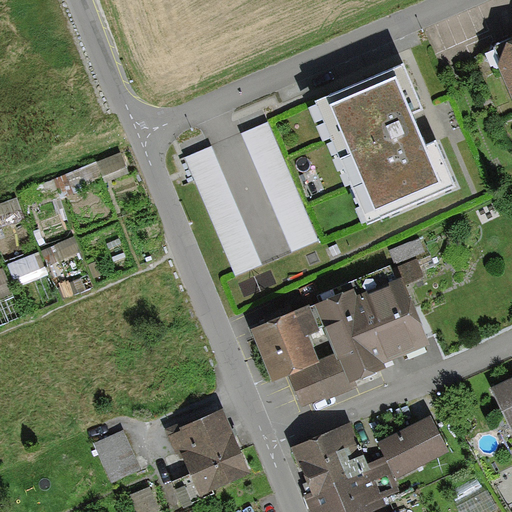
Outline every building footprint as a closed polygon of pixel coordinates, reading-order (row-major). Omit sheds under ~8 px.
[(511,44),(492,53),(511,102),(511,44)] [(368,234),(458,196),(437,148),(425,153),(413,124),(426,119),(405,71),(315,110),(368,234)] [(242,135),(292,254),(320,243),(269,124),(242,135)] [(185,159),(236,277),(263,266),(212,148),(185,159)] [(419,238),(389,252),(395,266),(425,252),(419,238)] [(418,259),(397,267),(402,280),(404,285),(425,277),(418,259)] [(353,289),(315,305),(335,354),(349,384),(355,382),(385,369),(383,364),(429,344),(404,285),(402,280),(396,282),(389,266),(350,282),(353,289)] [(314,302),(249,328),(272,382),(287,376),(319,363),(319,361),(335,354),(315,305),(314,302)] [(349,384),(335,354),(319,361),(319,363),(287,376),(301,410),(357,387),(355,382),(349,384)] [(511,432),(511,383),(492,393),(511,432)] [(214,483),(252,467),(224,401),(180,420),(181,424),(168,429),(180,457),(186,454),(192,467),(173,475),(185,502),(216,489),(214,483)] [(378,446),(396,483),(450,456),(432,419),(378,446)] [(303,498),(309,511),(374,511),(385,508),(382,501),(397,494),(383,461),(370,466),(352,424),(290,451),(309,496),(303,498)] [(113,481),(142,468),(123,427),(94,440),(113,481)] [(458,498),(465,511),(484,511),(498,505),(487,483),(458,498)] [(135,511),(150,511),(161,508),(151,484),(128,493),(135,511)]
